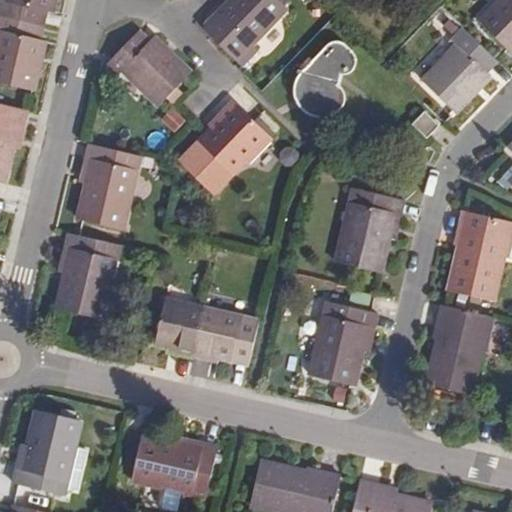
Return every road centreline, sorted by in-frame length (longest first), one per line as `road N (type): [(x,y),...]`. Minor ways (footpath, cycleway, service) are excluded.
road 1 (residential): [(373,438),(449,159),(511,98)]
road 2 (residential): [(21,362),(373,438)]
road 3 (residential): [(7,340),(90,0)]
road 4 (residential): [(373,438),(511,475)]
road 5 (residential): [(114,0),(183,24),(217,72)]
